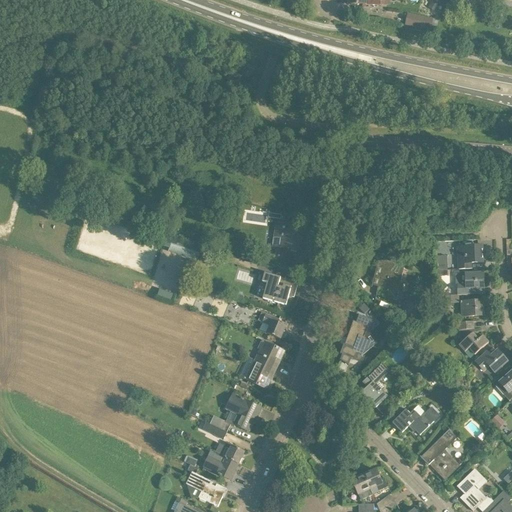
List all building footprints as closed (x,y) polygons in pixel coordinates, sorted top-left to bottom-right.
[(433,0),(432,0),(427,8),(435,13),(440,4),(433,0)] [(429,31),(430,24),(432,18),(407,13),(405,26),(429,31)] [(273,238),(281,239),(280,247),(291,249),(291,252),(302,253),(305,231),(294,230),(295,226),(283,224),(275,223),(273,238)] [(200,251),(172,242),(171,243),(167,242),(165,248),(169,249),(168,251),(197,261),(200,251)] [(472,269),(472,263),(483,263),(482,247),(458,248),(458,270),(472,269)] [(378,285),(376,295),(396,300),(402,274),(400,273),(402,265),(379,259),(372,284),(378,285)] [(262,282),(267,284),(263,299),(286,306),(289,297),(294,298),(298,284),(264,274),(262,282)] [(483,274),(465,275),(455,275),(455,285),(458,285),(458,296),(472,296),(472,289),(484,289),(483,274)] [(458,304),(458,296),(443,297),(443,304),(458,304)] [(385,304),(394,307),(396,301),(387,299),(385,304)] [(461,304),(462,317),(484,316),(483,301),(460,303),(460,304),(461,304)] [(279,321),(266,315),(261,313),(257,321),(262,323),(262,324),(258,331),(280,340),(286,327),(278,324),(279,321)] [(356,360),(368,328),(369,329),(372,321),(358,316),(358,314),(356,313),(353,322),(353,323),(347,339),(346,339),(340,354),(340,355),(341,354),(342,354),(339,361),(348,366),(351,358),(356,359),(355,360),(356,360)] [(476,322),(458,324),(459,338),(463,342),(459,346),(465,353),(469,349),(475,356),(488,343),(482,336),(478,340),(473,334),(472,330),(474,330),(473,323),(476,323),(476,322)] [(282,351),(261,341),(257,350),(259,350),(254,360),(276,370),(278,364),(276,363),(282,351)] [(486,352),(475,362),(483,372),(489,367),(495,374),(507,362),(497,351),(491,357),(486,352)] [(247,371),(243,379),(264,389),(270,376),(272,378),(276,370),(254,360),(249,371),(247,371)] [(383,387),(378,382),(389,371),(382,364),(379,367),(362,383),(367,388),(361,393),(362,394),(363,393),(376,407),(376,408),(388,397),(381,390),(383,387)] [(508,393),(504,397),(510,403),(511,401),(511,372),(499,383),(508,393)] [(454,384),(459,388),(463,383),(459,379),(454,384)] [(257,419),(259,416),(262,408),(261,407),(260,408),(233,395),(226,410),(239,416),(234,425),(249,432),(253,424),(255,425),(258,420),(257,419)] [(396,416),(402,410),(398,407),(393,412),(396,416)] [(420,436),(434,422),(440,416),(431,408),(421,418),(415,412),(411,416),(406,410),(392,423),(402,433),(410,426),(420,436)] [(505,423),(497,415),(491,421),(499,430),(505,423)] [(224,440),(227,433),(210,425),(206,423),(203,430),(224,440)] [(449,431),(421,458),(420,457),(429,466),(430,465),(445,481),(459,466),(444,451),(457,438),(449,431)] [(244,453),(232,447),(233,445),(226,442),(224,446),(220,444),(215,454),(216,454),(239,465),(244,453)] [(216,454),(215,454),(211,452),(204,467),(219,474),(218,475),(222,477),(230,481),(231,480),(233,481),(237,473),(238,473),(239,473),(240,473),(240,472),(240,471),(242,467),(238,465),(239,465),(216,454)] [(211,486),(212,483),(196,475),(198,470),(194,468),(190,466),(187,471),(191,473),(186,485),(201,493),(198,498),(218,508),(223,498),(224,498),(228,490),(216,485),(215,488),(211,486)] [(370,490),(376,487),(379,492),(388,488),(384,479),(380,481),(376,471),(364,476),(370,490)] [(481,511),(483,511),(493,502),(488,497),(486,499),(478,490),(486,482),(475,471),(458,487),(465,494),(460,499),(461,500),(461,499),(473,511),(472,511),(473,511),(478,508),(481,511)] [(372,496),(370,490),(364,476),(352,481),(358,495),(359,495),(362,501),(372,496)] [(503,492),(493,502),(483,511),(511,511),(511,508),(507,504),(511,500),(503,492)] [(390,495),(376,505),(379,511),(393,500),(390,495)] [(197,511),(185,506),(187,503),(177,498),(170,511),(172,511),(197,511)] [(390,511),(389,511),(397,506),(393,500),(379,511),(390,511)]
